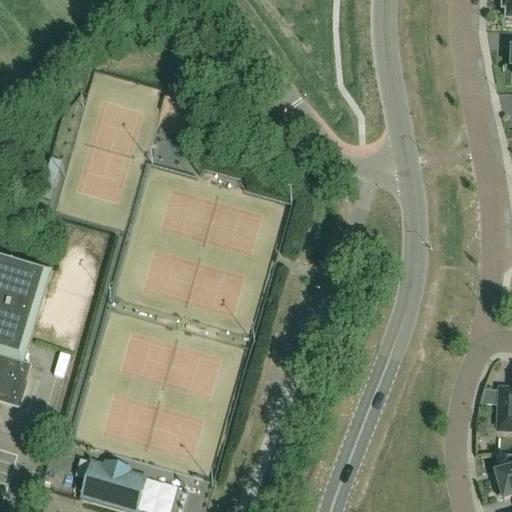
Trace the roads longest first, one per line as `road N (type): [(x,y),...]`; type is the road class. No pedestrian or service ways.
road 1 (unclassified): [(242,511),(372,169)]
road 2 (tertiary): [(330,511),(411,289),(415,227),(406,165)]
road 3 (unclassified): [(372,169),(356,170),(325,145),(224,0)]
road 4 (residential): [(482,151),(493,205),(487,346)]
road 5 (residential): [(463,511),(460,408),(471,366),(487,346)]
road 6 (tertiary): [(406,165),(384,0)]
road 7 (residential): [(482,151),(463,0)]
